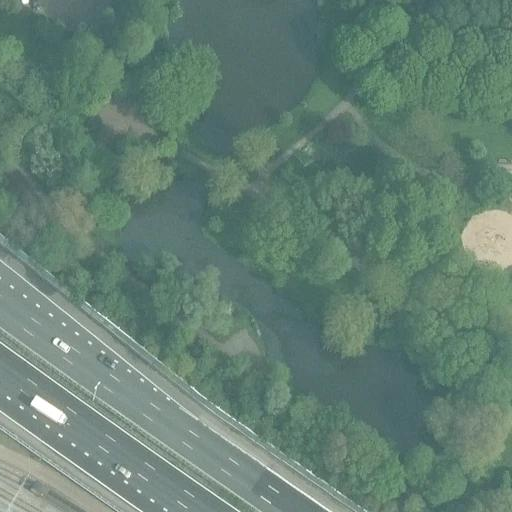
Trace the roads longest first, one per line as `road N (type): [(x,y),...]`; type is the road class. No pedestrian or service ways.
road 1 (motorway): [(293,511),(0,303)]
road 2 (motorway): [(0,368),(201,511)]
